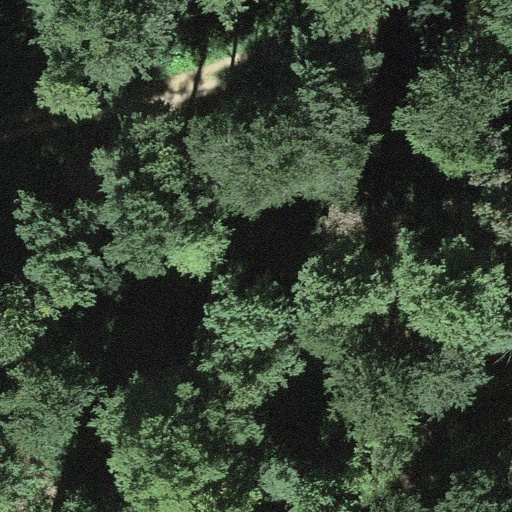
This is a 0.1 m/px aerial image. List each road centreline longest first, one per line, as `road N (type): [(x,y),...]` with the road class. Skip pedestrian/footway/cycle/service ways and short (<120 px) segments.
road 1 (track): [(0,126),(87,110),(251,53),(346,0)]
road 2 (track): [(324,511),(511,391)]
